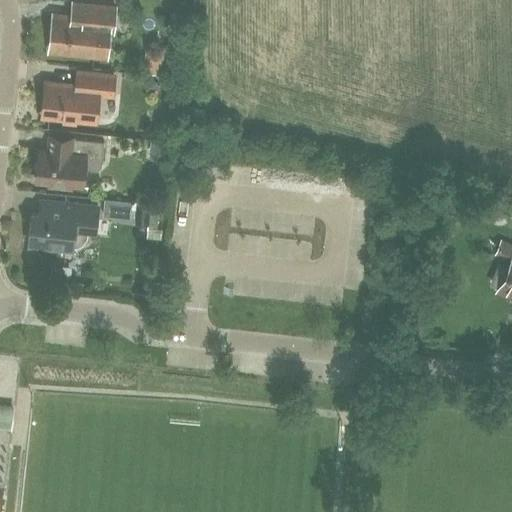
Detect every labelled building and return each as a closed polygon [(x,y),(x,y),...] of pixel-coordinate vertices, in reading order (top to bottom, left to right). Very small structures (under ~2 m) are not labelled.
[(50,48),(94,53),(108,54),(111,29),(113,29),(116,4),(75,0),(71,0),(70,14),(53,13),(50,48)] [(112,93),(114,73),(78,70),(77,83),(46,81),(43,114),(95,119),(98,92),(112,93)] [(48,133),(46,149),(39,149),(37,178),(49,180),(49,185),(73,187),(73,186),(84,187),(86,168),(97,169),(102,165),(105,139),(74,136),(74,135),(48,133)] [(151,139),(149,153),(163,155),(164,141),(151,139)] [(59,215),(37,212),(33,212),(30,242),(72,246),(72,245),(76,245),(79,244),(83,242),(86,237),(87,234),(88,230),(95,231),(98,204),(60,201),(59,215)] [(511,243),(501,239),(495,253),(511,260),(508,268),(503,266),(498,268),(494,277),(496,282),(501,284),(499,288),(511,294),(511,243)] [(0,403),(0,410),(13,412),(14,404),(0,403)]
